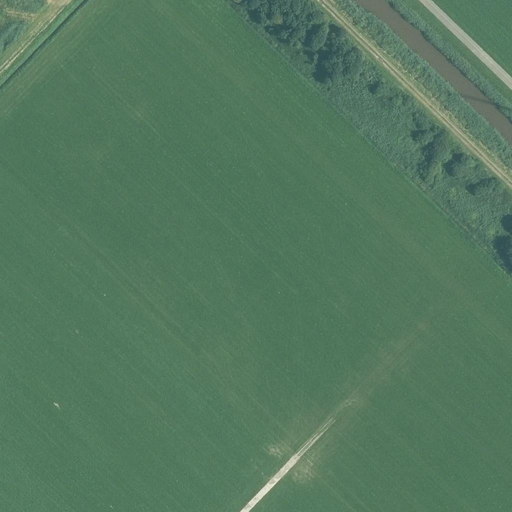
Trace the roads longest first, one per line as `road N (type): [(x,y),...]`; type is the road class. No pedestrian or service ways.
road 1 (track): [(319,0),(511,185)]
road 2 (track): [(424,0),(511,83)]
